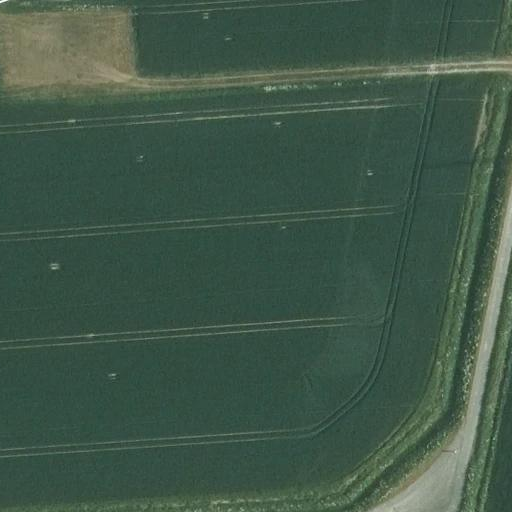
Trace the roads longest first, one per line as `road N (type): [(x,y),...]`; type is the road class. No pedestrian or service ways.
road 1 (track): [(54,43),(62,93),(511,60)]
road 2 (unclassified): [(511,239),(456,511)]
